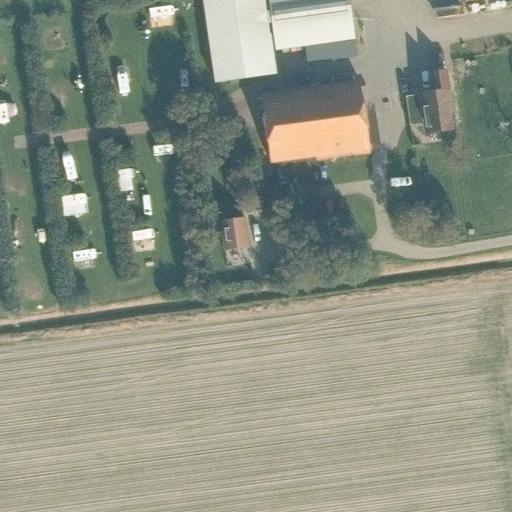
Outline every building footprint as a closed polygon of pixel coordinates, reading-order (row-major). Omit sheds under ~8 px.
[(264,0),(202,0),(214,82),(276,73),(268,24),(272,24),(275,50),(305,46),(354,39),(348,0),(268,0),(270,10),(266,10),(264,0)] [(354,39),(305,46),(307,62),(356,55),(354,39)] [(449,92),(446,72),(433,74),(435,93),(407,97),(410,125),(424,123),(425,134),(454,130),(449,92)] [(361,81),(261,95),(270,162),(317,156),(317,160),(371,152),(361,81)] [(245,216),(219,220),(222,251),(249,247),(245,216)]
